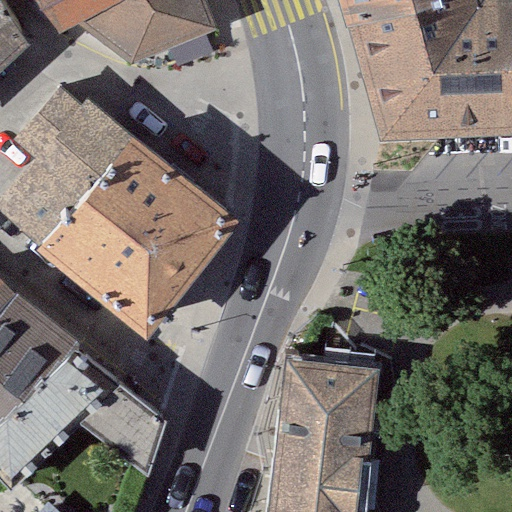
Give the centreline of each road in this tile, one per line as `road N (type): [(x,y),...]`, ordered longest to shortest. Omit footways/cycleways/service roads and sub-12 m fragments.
road 1 (residential): [(306,119),(117,82),(60,48),(0,106)]
road 2 (residential): [(0,241),(135,356),(186,390),(228,403)]
road 3 (primary): [(228,403),(303,186)]
road 4 (residential): [(303,186),(359,193),(511,189)]
road 5 (primary): [(306,119),(297,49),(280,0)]
